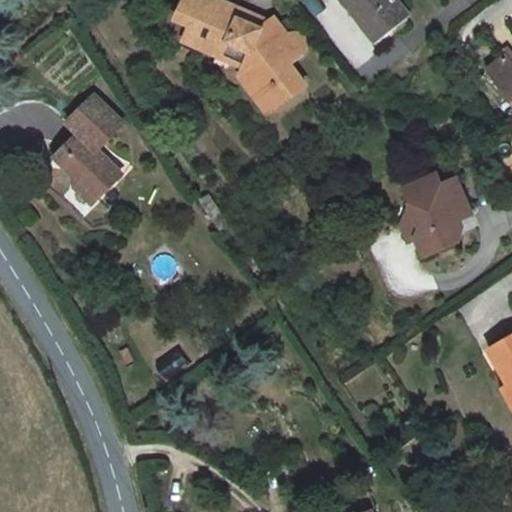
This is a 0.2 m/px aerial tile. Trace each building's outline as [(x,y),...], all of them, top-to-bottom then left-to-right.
[(275,18),(270,22),(261,30),(239,18),(243,9),(224,0),(184,0),(182,6),(196,13),(191,25),(184,38),(244,67),(262,91),(266,89),(278,105),(304,86),(291,69),(287,71),(279,62),(289,55),(290,55),(292,56),(297,56),(301,53),(304,51),(305,48),(305,44),(303,39),(301,38),(290,38),(276,19),(275,18)] [(415,8),(407,0),(353,0),(383,36),(415,8)] [(176,18),(191,25),(196,13),(182,6),(176,18)] [(270,22),(243,9),(239,18),(261,30),(270,22)] [(511,59),(509,55),(486,71),(511,104),(511,59)] [(267,113),(278,105),(266,89),(262,91),(244,67),(240,76),(267,113)] [(76,131),(61,147),(69,155),(60,163),(84,189),(100,205),(124,183),(102,158),(129,133),(93,95),(66,120),(76,131)] [(61,147),(52,155),(60,163),(69,155),(61,147)] [(438,174),(415,184),(424,196),(441,182),(438,174)] [(442,184),(441,182),(424,196),(398,215),(410,242),(418,239),(425,257),(459,243),(454,231),(451,228),(453,223),(460,220),(472,215),(456,178),(442,184)] [(424,196),(415,184),(405,188),(411,203),(396,209),(398,215),(424,196)] [(93,211),(100,205),(84,189),(78,194),(93,211)] [(231,223),(210,191),(198,201),(220,231),(231,223)] [(460,220),(453,223),(451,228),(454,231),(463,227),(460,220)] [(511,334),(481,352),(502,388),(511,384),(511,385),(511,334)] [(511,385),(511,384),(502,388),(496,391),(511,417),(511,385)]
